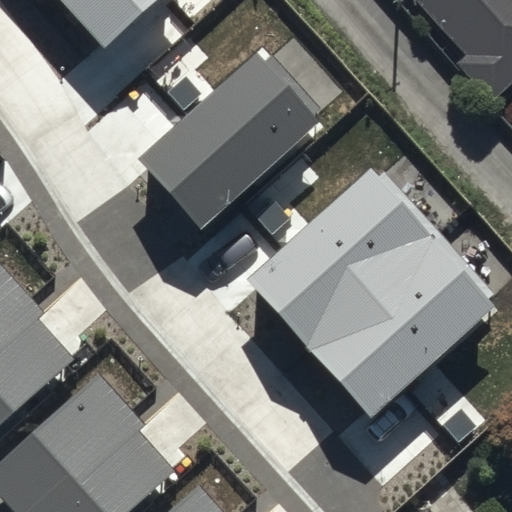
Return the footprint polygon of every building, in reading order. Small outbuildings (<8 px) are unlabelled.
[(178,0),(186,9),(65,110),(80,128),(52,152),(114,227),(153,195),(164,208),(186,189),(175,177),(231,130),(237,137),(256,121),(248,111),(300,68),(276,39),(281,35),(251,0),(178,0)] [(5,221),(0,216),(0,347),(53,300),(64,311),(87,290),(15,212),(5,221)] [(275,348),(220,285),(180,320),(234,383),(275,348)] [(228,412),(173,351),(133,384),(190,446),(228,412)] [(83,405),(64,382),(14,423),(33,447),(83,405)] [(13,511),(0,498),(0,511),(13,511)]
